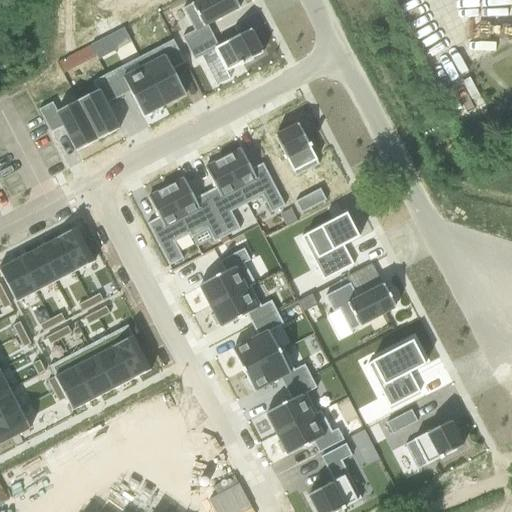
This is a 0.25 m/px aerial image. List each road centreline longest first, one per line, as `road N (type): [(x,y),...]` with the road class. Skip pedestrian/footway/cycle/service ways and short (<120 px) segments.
road 1 (residential): [(272,511),(91,184)]
road 2 (residential): [(498,365),(337,58)]
road 3 (residential): [(91,184),(337,58)]
